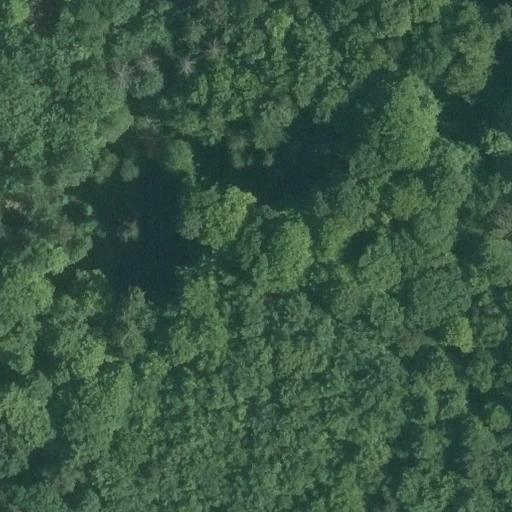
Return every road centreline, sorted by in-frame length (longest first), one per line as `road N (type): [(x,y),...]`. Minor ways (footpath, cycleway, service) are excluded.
road 1 (track): [(0,448),(171,511)]
road 2 (track): [(511,77),(347,0)]
